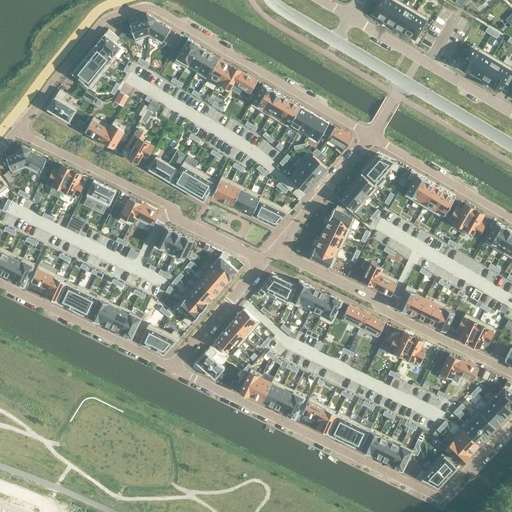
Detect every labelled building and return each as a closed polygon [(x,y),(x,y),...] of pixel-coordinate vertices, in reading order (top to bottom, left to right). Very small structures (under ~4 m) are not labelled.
[(378,3),(372,13),(375,14),(374,16),(383,21),(394,0),(375,0),(375,2),(378,3)] [(399,0),(394,0),(383,21),(393,27),(406,4),(399,0)] [(406,4),(393,27),(403,33),(417,10),(406,4)] [(417,10),(403,33),(412,38),(413,37),(415,38),(427,17),(417,10)] [(142,21),(130,24),(135,40),(149,36),(150,23),(153,19),(154,18),(147,13),(142,21)] [(150,23),(149,36),(162,44),(170,29),(153,19),(150,23)] [(100,40),(96,44),(97,44),(97,43),(113,56),(121,47),(116,43),(120,38),(109,29),(105,34),(105,33),(100,40)] [(188,38),(175,62),(186,68),(187,66),(198,46),(199,46),(199,45),(196,43),(188,38)] [(89,52),(89,53),(108,69),(115,59),(113,57),(113,56),(97,43),(97,44),(89,52)] [(463,59),(459,66),(469,72),(470,71),(482,49),(473,43),(471,47),(468,45),(460,57),(463,59)] [(198,46),(187,66),(197,72),(209,52),(199,46),(198,46)] [(482,49),(470,71),(480,77),(493,55),(482,49)] [(197,72),(196,73),(207,79),(219,58),(213,54),(209,52),(197,72)] [(89,53),(81,63),(100,78),(108,69),(89,53)] [(493,55),(480,77),(490,83),(503,61),(493,55)] [(219,58),(207,79),(217,85),(229,64),(219,58)] [(490,83),(489,84),(499,90),(503,83),(506,85),(511,75),(511,70),(511,68),(511,66),(503,61),(490,83)] [(81,63),(73,73),(91,88),(100,78),(81,63)] [(217,85),(228,92),(230,88),(229,88),(240,70),(229,64),(217,85)] [(240,70),(229,88),(230,88),(247,98),(257,80),(240,70)] [(263,84),(250,105),(260,111),(273,89),(263,84)] [(60,89),(48,109),(69,121),(77,107),(64,99),(67,93),(60,89)] [(273,89),(260,111),(269,116),(282,95),(273,89)] [(282,95),(269,116),(279,122),(291,100),(282,95)] [(152,99),(150,102),(148,105),(151,107),(153,104),(155,105),(157,102),(152,99)] [(291,100),(279,122),(288,127),(300,106),(291,100)] [(141,102),(136,111),(142,115),(148,105),(141,102)] [(300,106),(288,127),(298,133),(300,129),(299,129),(310,111),(300,106)] [(310,111),(299,129),(300,129),(309,135),(319,117),(310,111)] [(94,117),(85,131),(102,141),(103,141),(111,127),(94,117)] [(319,117),(309,135),(318,140),(329,123),(319,117)] [(102,141),(113,148),(126,126),(115,120),(111,127),(103,141),(102,141)] [(335,126),(328,137),(339,144),(335,148),(341,154),(346,148),(352,137),(335,126)] [(138,128),(126,148),(131,151),(128,156),(137,162),(141,156),(146,159),(153,146),(148,143),(141,139),(144,132),(138,128)] [(18,153),(6,157),(12,173),(26,167),(26,155),(28,150),(29,150),(30,149),(29,148),(22,145),(18,153)] [(26,155),(26,167),(39,174),(46,159),(29,150),(28,150),(26,155)] [(156,156),(149,169),(170,181),(185,155),(177,150),(169,164),(156,156)] [(371,163),(370,163),(383,174),(389,168),(396,171),(399,165),(400,164),(399,164),(379,154),(378,154),(371,163)] [(184,161),(172,182),(182,188),(195,167),(198,161),(188,155),(184,161)] [(306,163),(305,163),(319,175),(327,167),(313,155),(306,163)] [(303,160),(296,169),(312,183),(319,175),(305,163),(306,163),(303,160)] [(361,173),(361,174),(375,186),(375,185),(374,185),(383,174),(370,163),(362,173),(361,173)] [(54,168),(46,184),(61,191),(72,169),(62,164),(59,171),(54,168)] [(195,167),(182,188),(193,194),(205,173),(195,167)] [(72,169),(61,191),(76,199),(83,183),(78,180),(81,174),(72,169)] [(296,169),(288,178),(305,192),(312,183),(296,169)] [(413,182),(406,192),(416,198),(427,180),(417,174),(411,171),(407,178),(413,182)] [(205,173),(193,194),(204,201),(207,195),(214,183),(216,180),(205,173)] [(361,174),(354,182),(368,194),(375,186),(361,174)] [(222,176),(212,195),(222,200),(232,181),(222,176)] [(94,180),(86,196),(108,207),(116,191),(94,180)] [(427,180),(416,198),(425,203),(436,186),(427,180)] [(232,181),(222,200),(232,205),(242,185),(232,181)] [(354,182),(347,190),(360,202),(368,194),(354,182)] [(242,185),(232,205),(242,210),(251,190),(242,185)] [(436,186),(425,203),(435,209),(445,191),(436,186)] [(251,190),(242,210),(252,215),(261,196),(262,195),(251,190)] [(347,190),(339,199),(353,211),(360,202),(347,190)] [(445,191),(435,209),(444,215),(455,197),(445,191)] [(261,196),(252,215),(264,221),(273,202),(261,196)] [(130,197),(119,219),(131,225),(134,218),(141,203),(130,197)] [(273,202),(264,221),(275,226),(291,208),(285,203),(282,206),(273,202)] [(141,203),(134,218),(152,227),(156,219),(159,212),(141,203)] [(457,206),(450,218),(464,227),(474,208),(465,203),(462,209),(457,206)] [(334,208),(329,218),(348,227),(353,217),(343,212),(344,209),(337,205),(335,208),(334,208)] [(474,208),(464,227),(478,235),(485,223),(480,220),(484,214),(474,208)] [(329,219),(324,228),(343,237),(348,227),(329,218),(329,219)] [(496,221),(486,239),(495,245),(506,227),(496,221)] [(164,225),(153,247),(163,252),(174,230),(164,225)] [(511,230),(506,227),(495,245),(505,250),(511,237),(511,230)] [(324,228),(320,238),(338,247),(343,237),(324,228)] [(174,230),(163,252),(173,257),(184,235),(174,230)] [(184,235),(173,257),(183,262),(194,240),(184,235)] [(315,247),(334,256),(338,247),(320,238),(315,247)] [(2,247),(0,251),(0,273),(2,274),(13,253),(2,248),(2,247)] [(315,247),(310,257),(329,266),(334,256),(315,247)] [(212,264),(212,265),(229,279),(228,280),(229,281),(230,280),(238,271),(227,261),(230,255),(222,251),(220,255),(212,264)] [(13,253),(2,274),(12,279),(13,280),(24,258),(13,253)] [(12,279),(12,281),(24,286),(35,263),(24,258),(13,280),(12,279)] [(41,261),(31,280),(49,289),(57,274),(56,274),(51,271),(53,267),(41,261)] [(371,261),(361,280),(373,286),(382,267),(371,261)] [(211,264),(204,272),(222,288),(228,280),(229,279),(212,265),(212,264),(211,264)] [(382,267),(373,286),(391,295),(397,283),(379,274),(382,267)] [(204,272),(197,280),(215,296),(222,288),(204,272)] [(49,289),(46,296),(57,301),(57,302),(57,301),(67,280),(68,281),(68,279),(56,274),(57,274),(49,289)] [(258,292),(257,292),(258,293),(263,297),(269,291),(276,295),(284,280),(284,279),(274,275),(273,274),(273,275),(262,287),(262,288),(258,292)] [(67,280),(57,301),(68,306),(78,286),(77,285),(68,281),(67,280)] [(190,288),(207,304),(208,303),(215,296),(197,280),(190,288)] [(284,280),(276,295),(289,301),(300,280),(299,280),(296,286),(296,285),(284,280)] [(300,280),(289,301),(290,302),(291,299),(300,304),(309,285),(300,280)] [(78,286),(68,306),(78,312),(89,290),(79,285),(78,284),(77,285),(78,286)] [(309,285),(300,304),(310,309),(311,309),(320,290),(310,286),(310,285),(309,285)] [(189,288),(182,296),(183,297),(200,312),(208,304),(208,303),(207,304),(190,288),(190,287),(189,287),(189,288)] [(405,288),(396,307),(406,312),(415,293),(405,288)] [(89,290),(78,312),(89,317),(100,295),(89,290)] [(310,309),(309,312),(320,317),(320,318),(331,296),(330,295),(320,290),(311,309),(310,309)] [(415,293),(406,312),(407,312),(416,316),(425,298),(415,293)] [(320,317),(319,318),(331,324),(343,300),(331,294),(330,295),(331,296),(320,318),(320,317)] [(89,317),(99,322),(109,301),(110,301),(110,300),(100,295),(89,317)] [(183,297),(175,305),(187,315),(182,320),(189,325),(200,312),(183,297)] [(425,298),(416,316),(426,321),(435,302),(425,298)] [(109,301),(99,322),(110,327),(120,306),(119,306),(110,301),(109,301)] [(435,302),(426,321),(435,326),(445,307),(435,302)] [(348,304),(341,319),(359,328),(367,313),(348,304)] [(120,306),(110,327),(120,332),(121,332),(130,312),(131,312),(132,310),(131,310),(121,305),(120,305),(119,306),(120,306)] [(445,307),(435,326),(446,331),(455,312),(445,307)] [(244,308),(236,316),(250,328),(258,320),(244,308)] [(120,332),(119,333),(120,333),(131,339),(141,318),(131,312),(130,312),(121,332),(120,332)] [(367,313),(359,328),(377,337),(385,322),(367,313)] [(236,316),(229,325),(243,337),(250,328),(236,316)] [(464,316),(458,329),(463,331),(460,337),(469,342),(479,323),(464,316)] [(149,323),(140,342),(153,348),(162,329),(149,323)] [(479,323),(469,342),(479,347),(482,341),(487,343),(493,330),(479,323)] [(229,325),(222,333),(236,345),(243,337),(229,325)] [(162,329),(153,348),(164,353),(176,340),(180,335),(174,330),(171,334),(162,329)] [(396,335),(388,351),(402,358),(413,336),(404,331),(401,338),(396,335)] [(222,333),(215,341),(229,353),(236,345),(222,333)] [(413,336),(402,358),(417,366),(425,349),(420,347),(423,341),(413,336)] [(210,346),(197,362),(215,378),(224,367),(212,357),(217,352),(210,346)] [(449,353),(439,376),(450,381),(455,371),(461,359),(449,353)] [(461,359),(455,371),(473,380),(479,368),(461,359)] [(251,368),(240,391),(252,396),(261,377),(263,374),(251,368)] [(261,377),(252,396),(262,401),(272,382),(271,382),(261,377)] [(272,382),(262,401),(273,407),(284,385),(273,379),(271,382),(272,382)] [(496,394),(511,409),(511,410),(511,392),(511,391),(511,389),(511,381),(507,380),(505,385),(496,394)] [(284,385),(273,407),(284,411),(284,412),(295,390),(294,390),(284,385)] [(284,411),(283,413),(295,418),(307,394),(295,388),(294,390),(295,390),(284,412),(284,411)] [(495,392),(486,402),(488,404),(489,404),(504,418),(511,410),(511,409),(496,394),(495,392)] [(310,397),(302,412),(320,421),(321,421),(328,407),(328,406),(310,397)] [(481,412),(480,413),(495,427),(504,418),(489,404),(488,404),(481,412)] [(320,421),(317,428),(328,433),(338,412),(328,407),(321,421),(320,421)] [(478,410),(469,419),(472,422),(472,421),(487,436),(495,427),(480,413),(481,412),(478,410)] [(338,412),(328,433),(339,439),(349,418),(350,418),(350,417),(338,411),(338,412)] [(349,418),(339,439),(350,444),(360,423),(350,418),(349,418)] [(464,430),(479,444),(487,436),(472,421),(472,422),(464,430)] [(360,423),(350,444),(360,449),(371,428),(370,428),(360,423)] [(371,428),(360,449),(370,454),(381,432),(371,427),(370,427),(370,428),(371,428)] [(462,427),(453,437),(454,437),(471,453),(479,444),(464,430),(462,427)] [(381,432),(370,454),(381,459),(392,437),(381,432)] [(392,437),(381,459),(391,464),(392,464),(401,444),(402,445),(403,443),(392,437)] [(453,437),(445,446),(462,462),(471,453),(454,437),(453,437)] [(391,464),(391,465),(402,471),(413,450),(402,445),(401,444),(392,464),(391,464)] [(442,453),(431,464),(447,478),(457,467),(442,453)] [(421,469),(417,475),(438,487),(447,478),(431,464),(425,471),(421,469)] [(0,501),(0,511),(9,511),(11,508),(5,506),(6,504),(0,501)]
